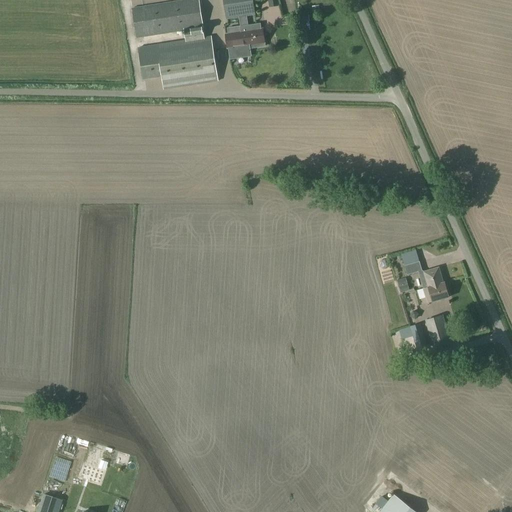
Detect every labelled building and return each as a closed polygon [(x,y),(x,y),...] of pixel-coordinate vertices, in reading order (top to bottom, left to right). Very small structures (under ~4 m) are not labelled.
[(201,28),(196,0),(187,0),(132,9),(137,39),(184,31),(186,41),(138,48),(143,80),(162,77),(164,90),(217,81),(210,37),(203,38),(202,28),(201,28)] [(223,0),(226,19),(255,15),(252,0),(223,0)] [(262,29),(261,29),(260,24),(240,27),(241,32),(225,34),(228,48),(229,48),(231,59),(251,56),(249,45),(256,44),(256,48),(265,46),(262,29)] [(419,262),(405,267),(407,275),(422,271),(419,262)] [(444,283),(439,268),(424,272),(425,276),(420,278),(424,289),(444,283)] [(445,283),(444,283),(424,289),(423,289),(428,304),(449,298),(445,283)] [(422,295),(416,296),(418,305),(424,304),(422,295)] [(443,316),(425,321),(434,348),(451,343),(443,316)] [(417,350),(427,347),(421,324),(410,327),(417,350)] [(473,511),(479,506),(407,449),(389,472),(440,511),(473,511)] [(85,466),(81,477),(99,483),(103,472),(85,466)] [(416,511),(394,494),(380,511),(416,511)]
